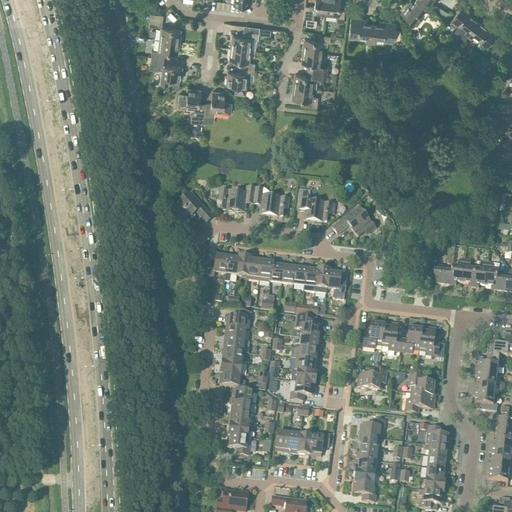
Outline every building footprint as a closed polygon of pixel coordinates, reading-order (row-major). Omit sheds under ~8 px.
[(325,15),(327,0),(315,0),(314,7),(305,6),(303,19),(313,20),(314,14),(325,15)] [(327,0),(325,15),(337,17),(336,23),(343,24),(345,11),(338,10),(339,0),(327,0)] [(430,14),(433,10),(419,0),(414,0),(410,6),(407,4),(400,14),(417,26),(423,18),(420,16),(425,10),(430,14)] [(419,0),(433,10),(436,6),(431,2),(432,0),(419,0)] [(467,36),(479,20),(471,14),(473,11),(464,4),(452,20),(459,26),(454,32),(465,40),(468,36),(467,36)] [(444,11),(441,16),(447,20),(451,15),(444,11)] [(158,40),(178,42),(180,30),(161,28),(162,15),(150,14),(149,20),(149,21),(149,26),(159,28),(158,40)] [(370,44),(372,23),(362,22),(362,19),(351,18),(348,38),(358,40),(359,36),(366,37),(365,44),(370,44)] [(467,36),(468,36),(471,39),(475,34),(481,39),(479,41),(488,47),(500,31),(490,24),(488,27),(479,20),(467,36)] [(372,23),(370,44),(375,45),(375,38),(383,39),(382,43),(393,44),(393,39),(395,39),(397,39),(398,37),(399,36),(400,30),(394,29),(395,23),(383,22),(383,25),(372,23)] [(446,33),(441,29),(437,35),(441,38),(446,33)] [(230,49),(250,51),(251,39),(258,40),(258,33),(245,32),(245,38),(232,37),(230,49)] [(302,51),(322,54),(324,42),(330,43),(331,36),(318,35),(317,41),(304,39),(302,51)] [(177,54),(178,42),(158,40),(157,51),(151,51),(150,64),(156,65),(155,70),(160,70),(161,65),(163,65),(164,53),(177,54)] [(248,63),(250,51),(230,49),(229,61),(242,62),(241,68),(254,70),(255,63),(248,63)] [(321,65),(322,54),(302,51),(301,63),(303,64),(302,70),(326,73),(327,66),(321,65)] [(181,67),(163,65),(161,65),(160,70),(159,85),(168,86),(169,78),(180,80),(181,67)] [(253,76),(254,70),(241,68),(240,74),(227,73),(226,85),(236,86),(235,94),(245,95),(246,80),(253,80),(253,76)] [(294,75),(293,87),(313,89),(314,78),(325,79),(326,73),(313,71),(312,77),(294,75)] [(312,96),(313,89),(293,87),(292,99),(304,101),(304,107),(317,108),(318,97),(312,96)] [(203,117),(204,104),(198,103),(200,90),(188,89),(185,109),(192,110),(192,116),(203,117)] [(204,104),(203,117),(210,118),(214,118),(214,113),(230,114),(232,103),(223,102),(224,93),(212,92),(210,105),(204,104)] [(179,94),(178,106),(186,107),(186,101),(187,95),(179,94)] [(159,119),(155,122),(161,132),(165,129),(159,119)] [(252,206),(255,189),(246,188),(245,194),(219,191),(218,202),(222,203),(220,211),(244,214),(245,205),(252,206)] [(255,189),(252,206),(260,207),(259,216),(282,218),(283,210),(285,199),(263,196),(263,190),(255,189)] [(309,197),(310,192),(299,190),(298,194),(296,211),(304,212),(303,221),(326,224),(327,216),(331,216),(333,205),(307,202),(307,197),(309,197)] [(212,218),(189,193),(171,209),(185,224),(196,214),(205,224),(212,218)] [(376,230),(373,227),(358,208),(332,229),(337,236),(348,227),(357,239),(364,233),(367,237),(376,230)] [(380,208),(376,212),(380,216),(384,212),(380,208)] [(443,252),(446,257),(452,254),(449,249),(443,252)] [(214,275),(224,276),(227,258),(215,257),(214,264),(208,263),(206,277),(214,278),(214,275)] [(230,277),(236,278),(238,260),(227,258),(224,276),(224,283),(229,283),(230,277)] [(485,287),(488,264),(488,260),(483,259),(483,263),(482,271),(476,270),(473,289),(479,289),(479,286),(485,287)] [(236,278),(247,279),(248,279),(250,263),(251,264),(251,261),(238,260),(236,278)] [(463,284),(465,261),(460,260),(459,268),(453,267),(452,273),(447,272),(446,285),(456,287),(456,283),(463,284)] [(473,289),(476,270),(470,269),(471,262),(465,261),(463,284),(469,285),(468,288),(473,289)] [(246,281),(259,283),(261,265),(251,264),(250,263),(248,279),(247,279),(246,281)] [(501,292),(503,279),(498,278),(499,273),(492,272),(493,264),(488,264),(485,287),(491,288),(491,291),(501,292)] [(269,284),(270,284),(272,266),(261,265),(259,283),(269,284)] [(270,284),(281,286),(284,268),(272,266),(270,284)] [(446,285),(447,272),(443,272),(444,267),(436,266),(433,284),(446,285)] [(281,286),(293,287),(295,269),(284,268),(281,286)] [(293,287),(304,288),(306,271),(295,269),(293,287)] [(304,288),(315,290),(318,272),(306,271),(304,288)] [(344,297),(346,283),(340,282),(341,273),(329,271),(329,273),(327,291),(337,292),(337,296),(344,297)] [(315,290),(327,291),(329,273),(318,272),(315,290)] [(511,293),(511,274),(511,273),(508,275),(507,280),(503,279),(501,292),(511,293)] [(225,329),(246,331),(247,321),(251,321),(252,314),(235,312),(234,318),(227,317),(225,329)] [(294,329),(301,330),(300,338),(320,341),(322,329),(315,328),(316,319),(295,316),(294,329)] [(381,349),(384,324),(371,322),(369,337),(364,336),(362,350),(375,351),(375,348),(381,349)] [(400,354),(401,340),(396,340),(397,326),(384,324),(381,349),(387,350),(387,353),(400,354)] [(419,353),(422,329),(408,327),(407,341),(401,340),(400,354),(412,356),(412,353),(419,353)] [(244,343),(246,331),(225,329),(224,340),(244,343)] [(422,329),(419,353),(425,354),(424,357),(437,359),(439,345),(433,345),(435,330),(422,329)] [(272,346),(281,347),(282,342),(281,342),(282,338),(274,337),(273,341),(273,340),(272,346)] [(299,349),(319,352),(320,341),(300,338),(299,349)] [(243,354),(244,343),(224,340),(223,352),(243,354)] [(504,356),(505,345),(490,343),(488,354),(500,356),(504,356)] [(291,360),(295,360),(315,363),(316,352),(319,353),(319,352),(299,349),(296,349),(296,350),(292,350),(291,360)] [(247,354),(243,354),(223,352),(221,363),(242,366),(242,360),(246,360),(247,354)] [(499,365),(500,356),(488,354),(487,364),(499,365)] [(314,373),(315,363),(295,360),(293,372),(316,374),(316,373),(314,373)] [(240,377),(242,366),(221,363),(220,375),(240,377)] [(487,364),(483,363),(480,363),(479,369),(476,368),(475,373),(498,376),(499,365),(487,364)] [(385,386),(387,373),(373,371),(372,377),(358,375),(356,389),(381,392),(382,385),(385,386)] [(315,386),(316,374),(293,372),(293,373),(291,372),(290,383),(294,384),(294,383),(315,386)] [(496,386),(498,376),(475,373),(475,377),(478,378),(478,384),(496,386)] [(404,375),(394,374),(392,384),(398,385),(404,380),(404,375)] [(240,383),(240,377),(220,375),(218,386),(243,389),(244,383),(240,383)] [(410,395),(434,398),(435,384),(421,383),(422,377),(409,375),(408,388),(411,388),(410,395)] [(268,382),(267,392),(268,392),(276,393),(277,383),(269,382),(268,382)] [(315,386),(294,383),(294,384),(293,394),(290,394),(289,401),(303,403),(304,397),(314,398),(315,386)] [(495,396),(496,386),(478,384),(477,389),(473,389),(473,393),(495,396)] [(231,402),(252,405),(253,393),(233,391),(231,402)] [(494,406),(495,396),(473,393),(472,397),(476,398),(475,404),(481,405),(480,411),(497,413),(497,406),(494,406)] [(432,411),(434,398),(410,395),(410,401),(406,401),(405,413),(418,415),(418,409),(432,411)] [(255,405),(252,405),(231,402),(230,414),(250,416),(253,417),(254,415),(255,407),(255,405)] [(249,428),(250,416),(230,414),(229,426),(249,428)] [(492,429),(511,431),(511,420),(497,418),(496,424),(492,424),(492,429)] [(378,440),(379,429),(383,429),(384,423),(371,421),(370,428),(360,426),(359,439),(362,439),(362,438),(378,440)] [(248,440),(249,428),(229,426),(227,437),(248,440)] [(430,435),(428,446),(446,448),(448,437),(439,436),(440,430),(428,429),(427,435),(430,435)] [(511,441),(511,431),(492,429),(491,433),(495,434),(494,439),(511,441)] [(286,451),(288,435),(276,433),(274,453),(283,454),(283,451),(286,451)] [(297,455),(299,436),(288,435),(286,451),(289,452),(288,454),(297,455)] [(311,438),(309,457),(320,458),(321,448),(327,449),(329,436),(323,435),(322,439),(311,438)] [(309,457),(311,438),(311,437),(299,436),(297,455),(309,457)] [(246,450),(248,440),(227,437),(226,449),(236,450),(235,456),(249,457),(250,450),(246,450)] [(381,440),(378,440),(362,438),(362,439),(360,450),(379,452),(381,440)] [(511,452),(511,450),(511,441),(494,439),(493,445),(490,445),(489,449),(511,452)] [(428,453),(427,458),(445,460),(446,448),(428,446),(424,446),(423,452),(428,453)] [(511,462),(511,452),(489,449),(489,453),(492,454),(492,460),(511,462)] [(378,463),(379,452),(360,450),(359,461),(378,463)] [(427,458),(426,469),(444,471),(445,460),(427,458)] [(509,472),(511,462),(492,460),(491,465),(488,465),(487,469),(509,472)] [(376,475),(378,463),(359,461),(357,472),(357,473),(374,475),(376,475)] [(389,476),(399,477),(399,472),(399,471),(399,466),(393,465),(392,471),(390,470),(389,476)] [(426,469),(424,481),(442,483),(444,471),(426,469)] [(508,483),(509,472),(487,469),(486,473),(490,474),(489,480),(508,483)] [(357,473),(357,472),(355,471),(353,484),(373,486),(374,475),(357,473)] [(424,481),(423,492),(441,494),(442,483),(424,481)] [(371,496),(373,486),(353,484),(352,495),(362,496),(361,502),(374,504),(375,497),(371,496)] [(215,511),(245,511),(247,494),(223,491),(222,501),(220,511),(216,510),(215,511)] [(423,492),(418,491),(417,497),(422,498),(422,502),(418,502),(417,509),(431,511),(434,511),(435,505),(439,506),(441,495),(441,494),(423,492)] [(304,511),(305,503),(272,498),(271,507),(285,509),(284,511),(304,511)] [(508,511),(509,504),(510,500),(501,499),(501,504),(504,505),(504,510),(489,508),(488,511),(508,511)]
